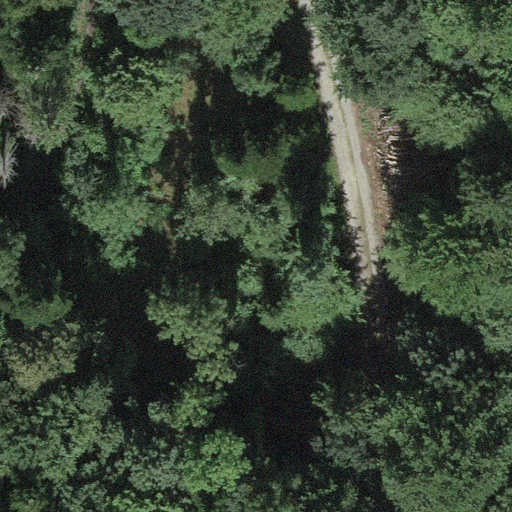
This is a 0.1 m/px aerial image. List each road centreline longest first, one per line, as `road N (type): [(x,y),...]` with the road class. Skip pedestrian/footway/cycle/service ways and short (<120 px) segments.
road 1 (track): [(380,511),(374,271),(312,0)]
road 2 (track): [(0,281),(19,245),(82,0)]
